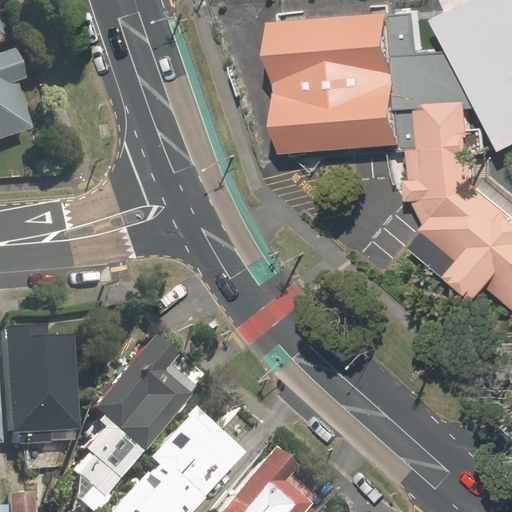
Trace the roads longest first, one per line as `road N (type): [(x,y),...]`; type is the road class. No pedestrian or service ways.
road 1 (secondary): [(469,504),(270,313),(206,215)]
road 2 (secondary): [(184,170),(124,0)]
road 3 (tertiary): [(206,215),(108,242),(41,242)]
road 4 (tertiary): [(41,242),(184,170)]
